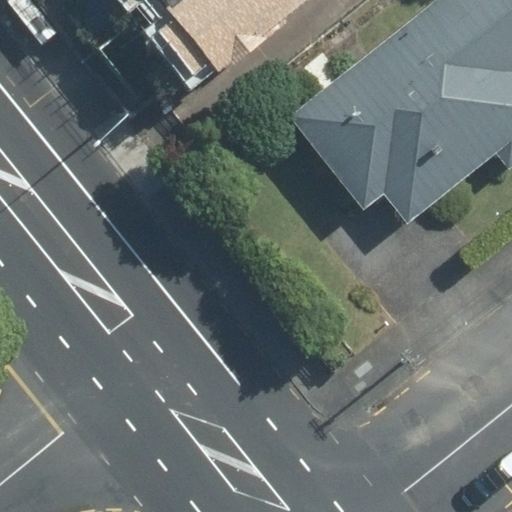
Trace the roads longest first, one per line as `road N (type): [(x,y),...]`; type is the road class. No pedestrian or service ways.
road 1 (primary): [(0,168),(153,360)]
road 2 (residential): [(153,360),(0,488)]
road 3 (primary): [(153,360),(273,511)]
road 4 (tertiary): [(511,399),(369,511)]
